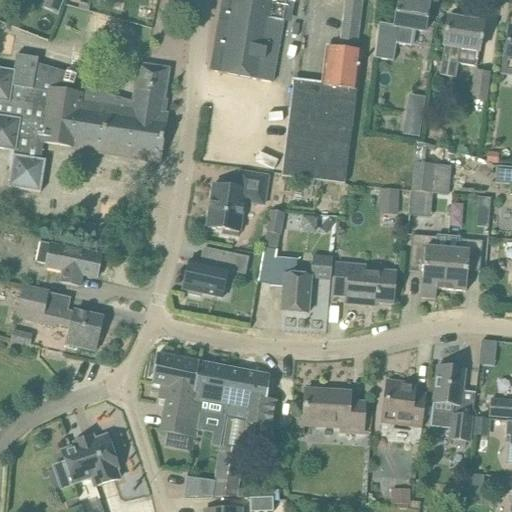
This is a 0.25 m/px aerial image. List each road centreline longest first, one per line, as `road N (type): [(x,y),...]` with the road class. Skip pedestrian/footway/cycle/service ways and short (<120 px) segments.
road 1 (residential): [(511,328),(437,328),(349,347),(276,349),(154,325)]
road 2 (residential): [(154,325),(199,0)]
road 3 (residential): [(0,445),(48,410),(128,390)]
road 4 (residential): [(157,511),(128,390)]
